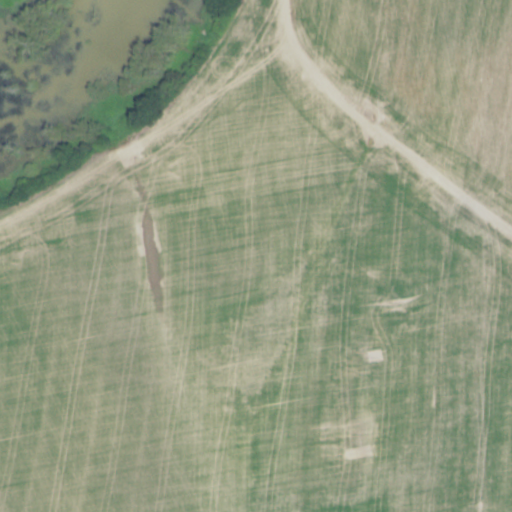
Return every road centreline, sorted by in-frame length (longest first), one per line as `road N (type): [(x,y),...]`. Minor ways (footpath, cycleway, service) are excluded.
road 1 (track): [(511,231),(409,162),(282,49),(276,0)]
road 2 (track): [(282,49),(0,220)]
